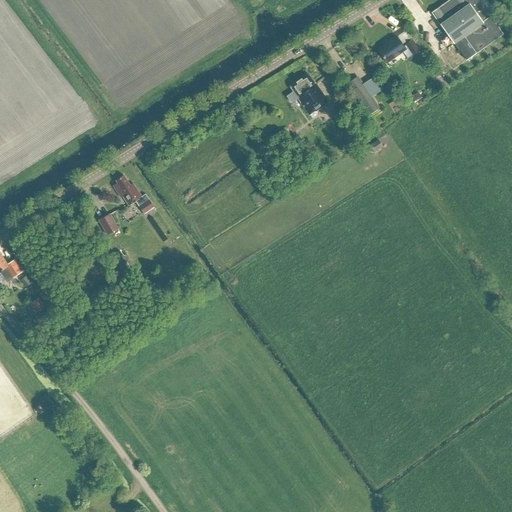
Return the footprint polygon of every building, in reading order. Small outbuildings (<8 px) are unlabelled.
[(439,7),(432,12),(440,24),(454,43),(466,60),(477,53),(476,52),(502,34),(477,0),(468,0),(467,1),(466,0),(450,0),(439,8),(439,7)] [(413,55),(420,50),(412,39),(405,44),(405,45),(403,46),(396,36),(378,50),(387,62),(407,48),(413,55)] [(290,87),(293,92),(287,96),(291,102),(297,98),(301,103),(300,104),(301,104),(309,115),(310,115),(312,118),(317,115),(317,112),(316,110),(328,102),(315,83),(314,83),(308,74),(291,86),(291,87),(290,87)] [(363,84),(352,92),(368,115),(379,107),(363,84)] [(381,137),(372,143),(376,150),(386,144),(381,137)] [(129,205),(135,201),(144,213),(154,207),(145,194),(142,196),(133,183),(130,185),(123,176),(116,180),(118,183),(113,186),(118,193),(120,192),(129,205)] [(99,220),(108,235),(118,229),(110,214),(99,220)] [(10,279),(22,270),(15,259),(8,264),(0,252),(0,271),(1,271),(7,279),(9,278),(10,279)] [(44,273),(32,281),(37,288),(49,280),(44,273)] [(26,286),(32,283),(26,276),(21,279),(26,286)] [(76,299),(79,298),(65,278),(63,280),(76,299)] [(39,311),(47,304),(40,295),(32,302),(39,311)]
